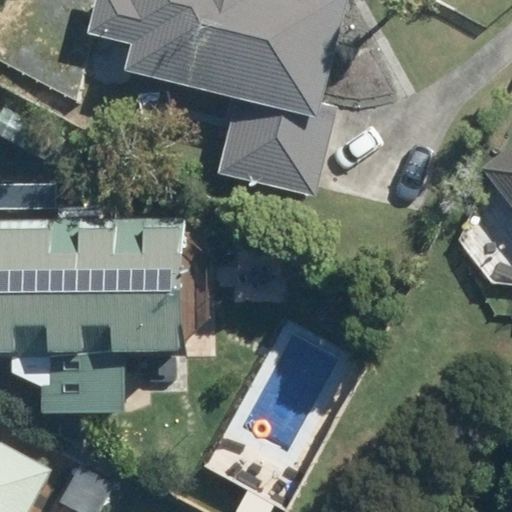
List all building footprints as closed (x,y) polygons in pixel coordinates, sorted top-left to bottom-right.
[(138,61),(249,88),(229,166),(325,191),(347,101),(332,97),(357,0),(104,0),(98,25),(145,36),(138,61)] [(77,70),(41,52),(26,77),(63,96),(77,70)] [(42,121),(33,142),(59,154),(68,134),(42,121)] [(511,150),(494,165),(511,187),(511,150)] [(30,205),(64,206),(64,181),(31,182),(30,205)] [(0,342),(54,342),(54,404),(138,404),(136,340),(196,340),(196,214),(0,213),(0,342)] [(0,511),(35,511),(61,463),(11,437),(3,451),(0,448),(0,511)]
